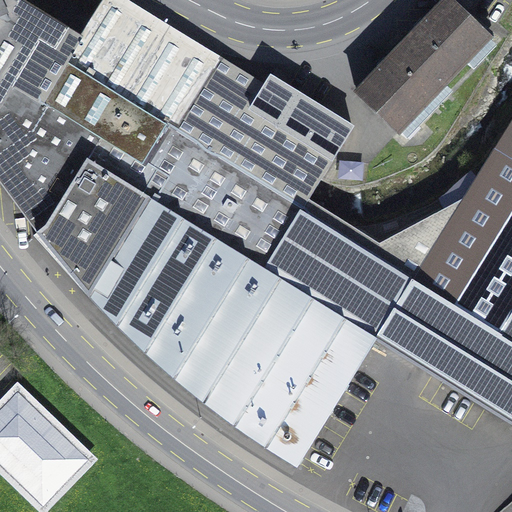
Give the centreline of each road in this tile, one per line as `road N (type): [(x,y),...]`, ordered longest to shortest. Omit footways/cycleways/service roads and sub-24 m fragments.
road 1 (primary): [(0,265),(125,398),(285,511)]
road 2 (secondary): [(188,0),(248,27),(283,31),(333,22),(371,0)]
